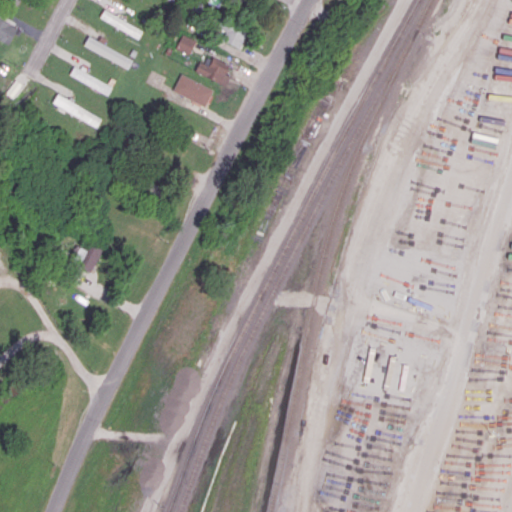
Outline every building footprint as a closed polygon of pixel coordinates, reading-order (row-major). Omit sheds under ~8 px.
[(142,28),(102,11),(99,19),(139,36),(142,28)] [(0,39),(8,44),(17,27),(0,18),(0,39)] [(239,48),(246,32),(231,25),(223,41),(239,48)] [(175,48),(188,54),(196,40),(182,34),(175,48)] [(129,66),(133,57),(86,38),(83,47),(129,66)] [(215,65),(217,62),(204,56),(196,72),(225,85),(231,73),(215,65)] [(112,87),(73,66),(69,74),(107,95),(112,87)] [(213,89),(180,73),(172,91),(205,107),(213,89)] [(52,102),(96,127),(101,118),(57,93),(52,102)] [(89,272),(102,250),(89,241),(75,264),(89,272)]
